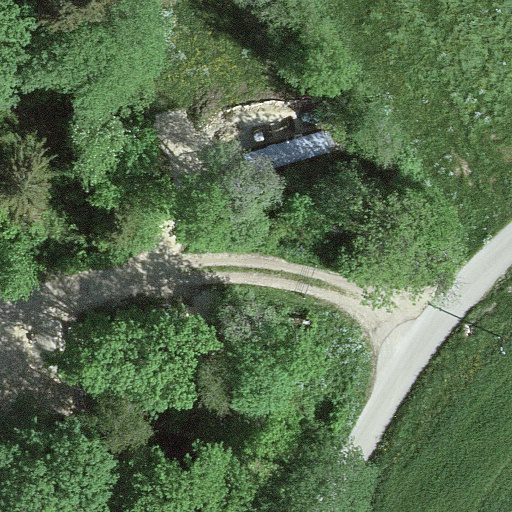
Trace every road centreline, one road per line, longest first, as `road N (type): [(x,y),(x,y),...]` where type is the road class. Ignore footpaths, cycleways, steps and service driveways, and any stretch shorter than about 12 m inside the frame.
road 1 (track): [(415,344),(282,285),(0,314)]
road 2 (unclassified): [(320,511),(415,344),(511,239)]
